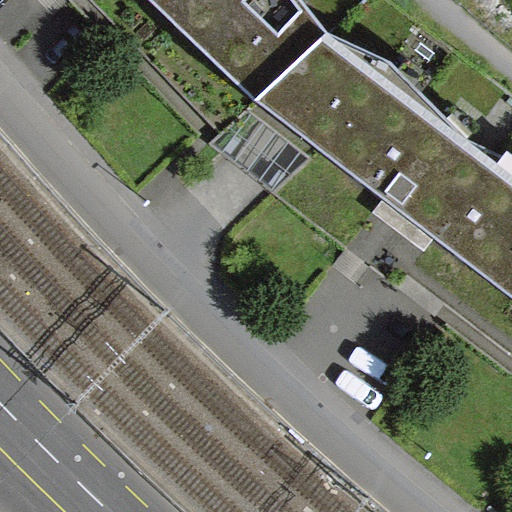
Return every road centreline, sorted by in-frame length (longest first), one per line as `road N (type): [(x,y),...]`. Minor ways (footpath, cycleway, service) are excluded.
road 1 (residential): [(0,87),(157,266),(428,511)]
road 2 (primary): [(100,511),(0,411)]
